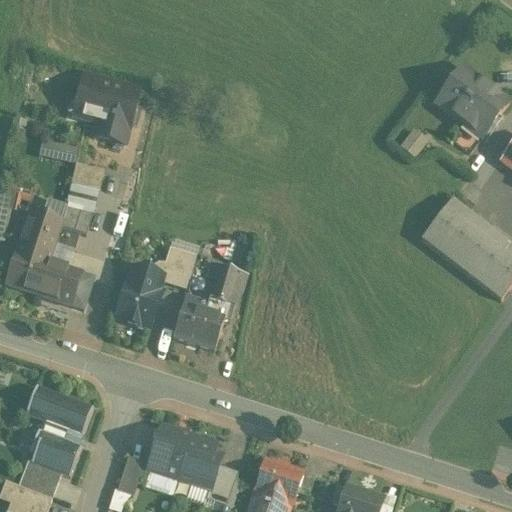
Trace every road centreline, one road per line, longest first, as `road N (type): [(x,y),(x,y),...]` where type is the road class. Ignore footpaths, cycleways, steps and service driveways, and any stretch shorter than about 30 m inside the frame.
road 1 (residential): [(324,0),(240,406)]
road 2 (residential): [(240,406),(511,495)]
road 3 (residential): [(133,372),(85,511)]
road 4 (residential): [(0,328),(133,372)]
